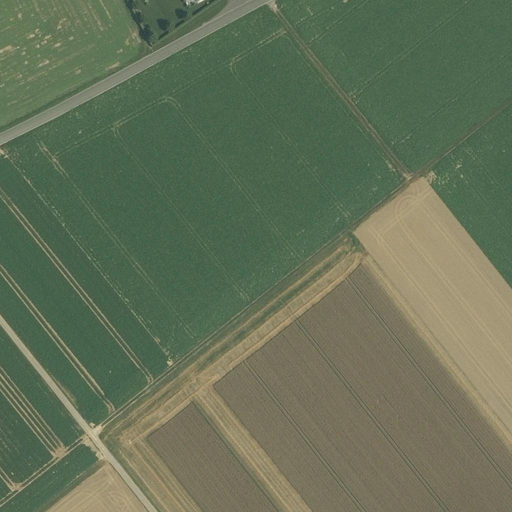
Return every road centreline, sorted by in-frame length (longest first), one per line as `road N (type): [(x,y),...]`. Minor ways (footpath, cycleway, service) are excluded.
road 1 (track): [(93,434),(511,100)]
road 2 (secondary): [(0,140),(262,0)]
road 3 (unclassified): [(153,511),(0,317)]
road 4 (track): [(410,181),(269,0)]
